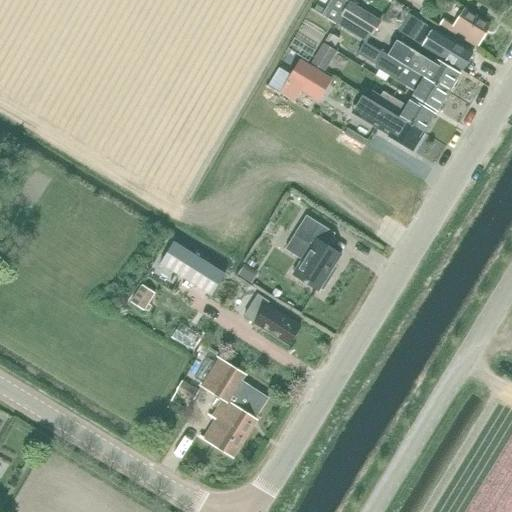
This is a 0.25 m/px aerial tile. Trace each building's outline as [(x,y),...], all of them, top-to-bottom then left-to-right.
[(382,22),(350,2),(350,1),(340,17),(340,18),(336,25),(367,43),(371,36),(373,37),(382,22)] [(475,51),(491,24),(465,8),(455,24),(444,18),(439,27),(475,51)] [(462,72),(474,54),(409,14),(398,32),(462,72)] [(334,51),(334,50),(340,40),(330,34),(324,45),(334,51)] [(396,41),(388,55),(449,93),(460,74),(436,60),(434,64),(400,43),(396,41)] [(338,52),(334,50),(334,51),(324,45),(312,65),(324,73),(338,52)] [(438,111),(449,93),(388,55),(384,53),(375,68),(415,92),(412,96),(438,111)] [(292,102),(299,89),(319,102),(332,81),(301,61),(280,95),(292,102)] [(373,93),(369,99),(425,133),(436,115),(412,100),(408,107),(385,93),(382,98),(373,93)] [(369,99),(361,112),(377,121),(374,126),(390,136),(390,137),(414,151),(425,133),(369,99)] [(302,261),(294,274),(320,291),(321,289),(325,291),(333,278),(329,276),(343,255),(329,246),(336,234),(307,215),(294,235),(312,246),(302,261)] [(226,275),(174,242),(161,264),(212,297),(226,275)] [(142,285),(132,302),(142,309),(153,292),(142,285)] [(258,296),(244,318),(290,347),(302,326),(268,304),(269,303),(258,296)] [(216,420),(203,439),(234,458),(258,421),(256,419),(269,399),(236,377),(239,372),(220,359),(217,363),(204,385),(223,397),(222,399),(223,400),(212,417),(216,420)] [(178,389),(195,399),(201,388),(184,378),(178,389)]
